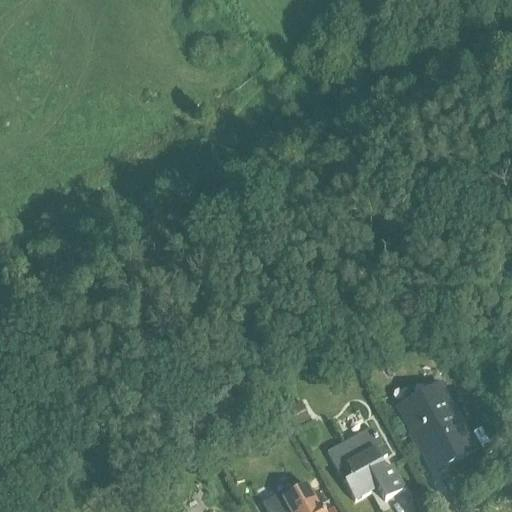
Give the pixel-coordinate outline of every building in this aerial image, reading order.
[(338,286),(320,295),(333,322),(351,313),(338,286)] [(440,386),(396,410),(434,477),(477,453),(440,386)] [(274,402),(258,409),(271,441),(288,434),(274,402)] [(300,403),(289,409),(299,429),(311,422),(300,403)] [(371,431),(327,455),(355,505),(378,492),(385,504),(406,493),(392,469),(386,472),(380,462),(387,458),(371,431)] [(281,496),(262,506),(265,511),(321,511),(308,488),(284,501),(281,496)]
